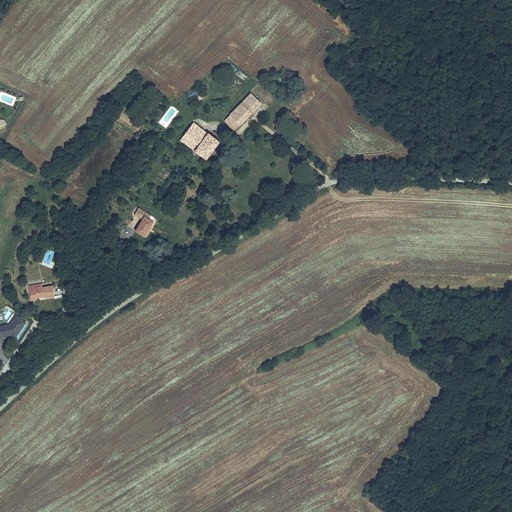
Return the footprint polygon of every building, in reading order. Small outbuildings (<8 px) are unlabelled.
[(201,82),(193,92),(203,101),(208,94),(205,91),(207,88),(201,82)] [(250,94),(241,103),(252,114),(261,104),(250,94)] [(252,114),(241,103),(224,121),(234,131),(252,114)] [(193,123),(179,141),(205,161),(219,142),(193,123)] [(154,217),(146,211),(142,217),(149,223),(140,234),(148,240),(159,226),(155,223),(151,220),(154,217)] [(46,250),(41,264),(52,268),(54,263),(51,262),(55,252),(46,250)] [(53,292),(34,295),(35,303),(44,302),(44,304),(54,303),(53,292)] [(15,315),(9,324),(0,325),(0,337),(8,337),(15,341),(26,322),(15,315)]
